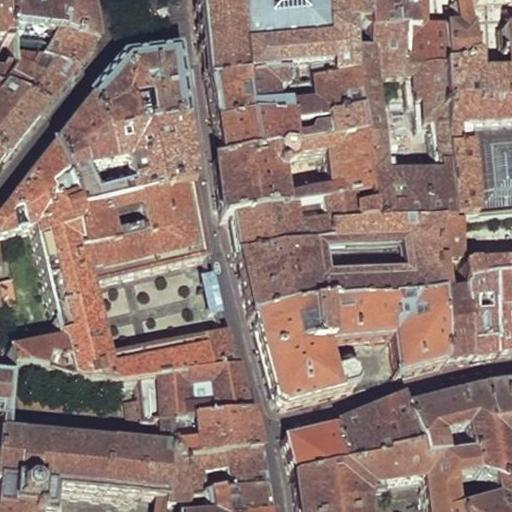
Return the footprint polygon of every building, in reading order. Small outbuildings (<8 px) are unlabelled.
[(0,0),(0,91),(9,81),(9,71),(0,70),(0,49),(9,48),(9,0),(0,0)] [(9,0),(9,48),(10,55),(39,58),(48,45),(55,46),(57,42),(72,2),(83,0),(82,0),(9,0)] [(83,0),(72,2),(57,42),(89,51),(91,47),(87,24),(83,0)] [(205,83),(205,86),(282,81),(282,75),(306,74),(307,88),(351,82),(350,28),(348,0),(193,0),(194,2),(199,49),(201,66),(203,82),(205,83)] [(348,0),(350,28),(362,29),(360,0),(348,0)] [(402,75),(401,35),(389,35),(388,0),(360,0),(362,29),(350,28),(351,82),(356,120),(358,144),(364,199),(367,218),(350,221),(351,233),(435,230),(448,231),(448,223),(447,160),(440,75),(402,75)] [(388,0),(389,35),(401,35),(412,35),(411,12),(410,0),(388,0)] [(511,0),(446,0),(452,35),(412,35),(401,35),(402,75),(440,75),(447,160),(448,223),(457,222),(511,216),(511,61),(505,62),(506,84),(472,84),(471,63),(479,62),(479,38),(466,37),(462,10),(491,10),(511,9),(511,0)] [(410,0),(411,12),(421,12),(420,0),(410,0)] [(511,36),(500,37),(501,61),(505,62),(511,61),(511,36)] [(80,62),(89,51),(57,42),(55,46),(48,45),(39,58),(33,67),(71,75),(80,62)] [(118,65),(83,106),(103,140),(181,123),(177,92),(172,59),(145,62),(118,65)] [(0,98),(40,115),(55,95),(71,75),(33,67),(9,66),(9,71),(9,81),(0,91),(0,98)] [(205,86),(213,132),(287,123),(287,131),(356,120),(351,82),(307,88),(285,91),(284,81),(282,81),(205,86)] [(0,164),(20,141),(40,115),(0,98),(0,164)] [(57,140),(48,152),(75,222),(124,205),(189,191),(185,157),(181,123),(103,140),(83,106),(57,140)] [(216,150),(218,165),(358,144),(356,120),(287,131),(287,123),(213,132),(216,150)] [(215,196),(218,224),(227,222),(282,213),(276,175),(285,174),(291,170),(291,166),(320,161),(326,206),(364,199),(358,144),(218,165),(212,167),(215,196)] [(20,183),(0,206),(0,246),(27,239),(28,248),(40,245),(62,342),(52,344),(53,348),(3,359),(2,372),(26,375),(47,379),(82,389),(115,390),(134,388),(233,373),(221,339),(105,360),(99,335),(103,334),(101,324),(99,317),(95,317),(89,292),(128,282),(204,264),(189,191),(124,205),(75,222),(48,152),(20,183)] [(230,243),(233,263),(323,249),(320,236),(351,233),(350,221),(367,218),(364,199),(326,206),(282,213),(227,222),(230,243)] [(433,304),(440,369),(467,364),(461,299),(445,299),(440,265),(457,264),(457,222),(448,223),(448,231),(435,230),(428,269),(433,304)] [(241,294),(247,322),(433,304),(428,269),(435,230),(351,233),(320,236),(323,249),(233,263),(241,294)] [(511,285),(511,270),(479,271),(458,274),(460,293),(488,288),(511,285)] [(491,330),(494,361),(511,357),(511,285),(488,288),(491,330)] [(461,299),(467,364),(494,361),(491,330),(488,288),(460,293),(461,299)] [(433,304),(247,322),(254,348),(269,408),(275,411),(281,414),(349,395),(353,387),(350,377),(342,375),(330,379),(323,351),(386,345),(394,383),(440,369),(433,304)] [(0,511),(159,511),(165,466),(175,466),(178,463),(178,460),(174,456),(166,457),(166,431),(154,433),(155,455),(147,455),(20,442),(26,375),(2,372),(0,391),(0,394),(0,511)] [(233,373),(134,388),(138,429),(153,429),(154,433),(166,431),(166,429),(246,423),(240,398),(233,373)] [(511,511),(511,389),(486,393),(404,414),(414,453),(419,467),(467,459),(470,483),(485,492),(466,498),(449,504),(450,511),(511,511)] [(365,419),(330,433),(342,472),(380,464),(380,459),(414,453),(404,414),(401,405),(365,419)] [(166,429),(166,431),(166,457),(174,456),(178,460),(178,463),(175,466),(165,466),(171,468),(182,468),(254,461),(250,443),(246,423),(166,429)] [(285,467),(289,482),(342,472),(330,433),(307,438),(284,443),(279,449),(285,467)] [(289,482),(293,511),(450,511),(449,504),(466,498),(464,485),(470,483),(467,459),(419,467),(414,453),(380,459),(380,464),(342,472),(289,482)] [(182,468),(182,506),(202,504),(218,502),(260,496),(257,479),(254,461),(182,468)] [(165,466),(159,511),(181,511),(182,506),(182,468),(171,468),(165,466)] [(218,502),(218,511),(262,511),(262,509),(260,496),(218,502)] [(218,511),(218,502),(202,504),(202,511),(218,511)]
